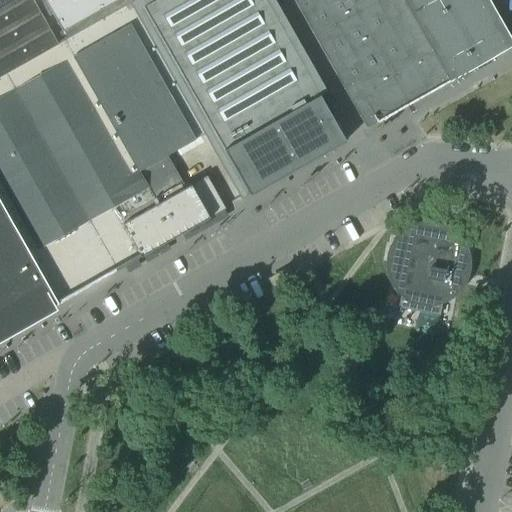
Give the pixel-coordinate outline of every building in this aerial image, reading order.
[(0,0),(0,76),(58,43),(130,3),(136,0),(0,0)] [(136,0),(130,3),(204,133),(213,149),(241,199),(303,164),(345,140),(303,66),(265,0),(136,0)] [(293,0),(303,18),(366,128),(511,45),(511,40),(489,0),(293,0)] [(0,76),(0,201),(57,303),(57,302),(156,247),(153,241),(162,237),(165,242),(210,216),(224,208),(206,176),(184,188),(165,155),(204,133),(130,3),(58,43),(0,76)] [(0,334),(48,308),(49,308),(50,308),(49,307),(57,303),(0,201),(0,334)] [(464,253),(460,253),(463,240),(437,235),(412,230),(404,228),(401,241),(397,241),(392,240),(391,246),(389,246),(388,247),(386,259),(393,260),(398,261),(393,287),(402,289),(401,297),(399,307),(414,310),(423,311),(438,314),(440,304),(442,296),(451,298),(456,273),(457,273),(467,275),(469,267),(469,263),(467,263),(469,254),(464,253)] [(287,270),(270,279),(276,291),(294,281),(287,270)]
